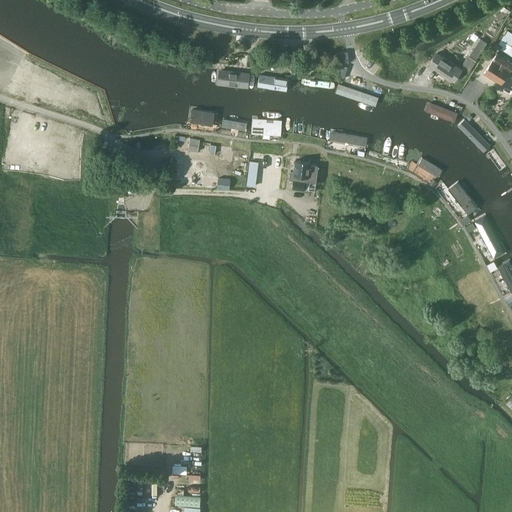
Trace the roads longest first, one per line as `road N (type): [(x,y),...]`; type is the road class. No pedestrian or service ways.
road 1 (residential): [(511,158),(460,100),(355,69),(344,33)]
road 2 (secondary): [(129,0),(231,31),(344,33)]
road 3 (residential): [(201,157),(139,151),(0,97)]
road 4 (secondary): [(342,27),(232,24),(145,0)]
road 5 (unclassified): [(338,12),(257,12),(187,0)]
